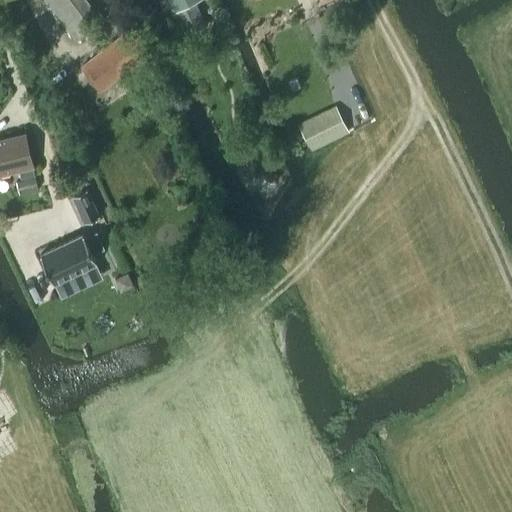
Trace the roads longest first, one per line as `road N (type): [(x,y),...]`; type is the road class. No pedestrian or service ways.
road 1 (track): [(146,409),(327,241),(404,139),(422,95)]
road 2 (track): [(511,282),(372,0)]
road 3 (track): [(142,511),(124,436),(146,409),(77,430),(0,470)]
